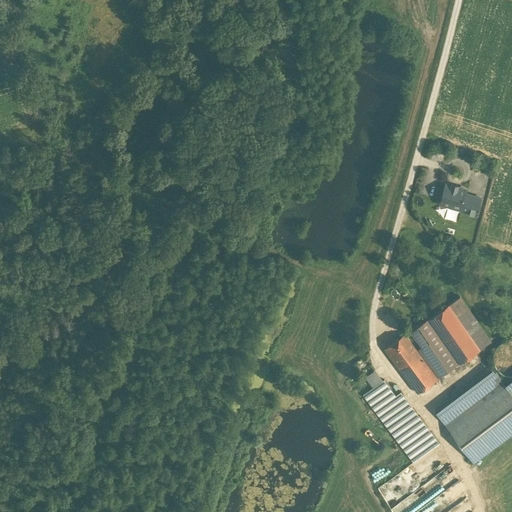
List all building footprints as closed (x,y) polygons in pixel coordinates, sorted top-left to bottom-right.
[(451,185),(445,184),(440,203),(461,209),(465,193),(466,190),(457,187),(458,185),(451,183),(451,185)] [(481,198),(465,193),(461,209),(461,211),(476,215),(481,198)] [(490,340),(459,296),(449,303),(480,348),(490,340)] [(480,348),(449,303),(428,317),(459,362),(480,348)] [(459,362),(428,317),(407,332),(418,348),(416,349),(396,364),(417,392),(459,362)] [(404,333),(384,348),(396,364),(416,349),(404,333)] [(494,354),(494,358),(494,363),(495,365),(497,368),(499,371),(503,374),(508,375),(511,375),(511,339),(511,340),(506,341),(502,343),(498,346),(496,349),(494,354)] [(368,346),(353,351),(357,375),(374,373),(368,346)] [(511,375),(508,375),(503,374),(499,371),(497,368),(495,365),(491,367),(511,394),(511,375)] [(511,394),(491,367),(435,409),(474,460),(511,431),(511,394)] [(384,378),(366,391),(371,397),(389,385),(384,378)] [(389,385),(371,397),(378,407),(395,394),(389,385)] [(437,443),(399,392),(395,394),(378,407),(416,459),(437,443)] [(256,411),(261,403),(251,398),(246,405),(256,411)] [(416,459),(378,487),(393,511),(459,511),(437,443),(416,459)]
